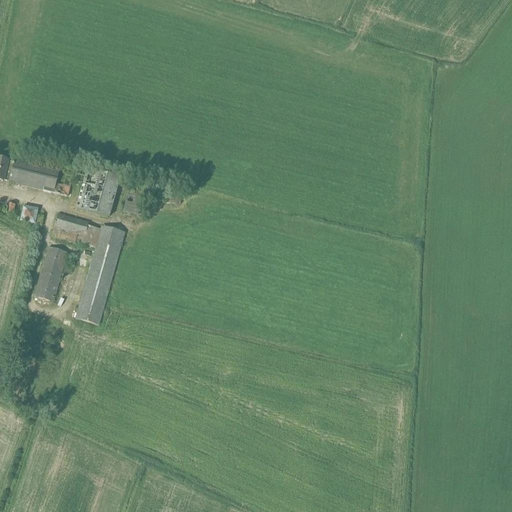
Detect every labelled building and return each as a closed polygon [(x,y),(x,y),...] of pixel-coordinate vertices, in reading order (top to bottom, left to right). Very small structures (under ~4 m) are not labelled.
[(0,159),(0,181),(2,182),(3,181),(8,183),(13,164),(7,162),(8,162),(0,159)] [(8,183),(42,192),(42,191),(53,194),(54,194),(67,198),(71,182),(81,185),(75,209),(108,219),(119,179),(75,167),(74,168),(60,165),(59,170),(14,160),(13,163),(13,164),(8,183)] [(144,188),(128,185),(122,213),(138,216),(144,188)] [(162,192),(147,189),(144,198),(160,202),(162,192)] [(181,197),(167,194),(164,204),(179,207),(181,197)] [(85,233),(87,227),(88,224),(58,215),(54,228),(83,237),(84,233),(85,233)] [(124,234),(101,227),(75,320),(98,327),(124,234)] [(100,231),(87,227),(85,233),(84,233),(83,237),(80,244),(82,245),(95,249),(100,231)] [(67,254),(48,248),(34,298),(53,304),(67,254)]
